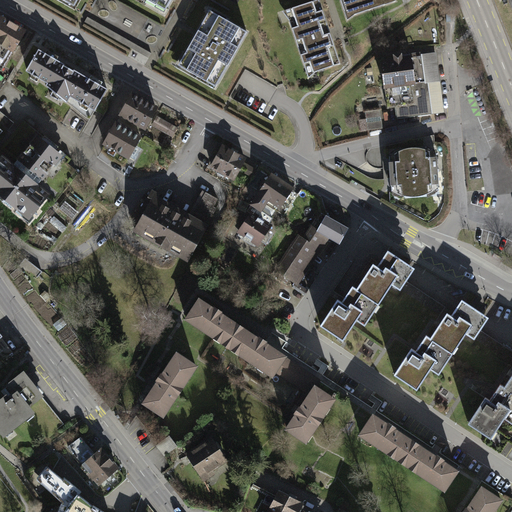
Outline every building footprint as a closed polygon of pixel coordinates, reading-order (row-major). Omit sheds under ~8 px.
[(58,0),(75,9),(80,0),(58,0)] [(344,61),(322,0),(292,0),(284,3),(309,73),(344,61)] [(347,0),(351,10),(381,0),(347,0)] [(209,2),(176,62),(216,84),(249,24),(209,2)] [(0,56),(9,62),(27,32),(0,16),(0,56)] [(94,116),(109,89),(40,50),(25,77),(94,116)] [(400,123),(445,116),(438,54),(382,60),(388,110),(398,109),(400,123)] [(116,114),(144,129),(157,106),(129,91),(116,114)] [(366,114),(369,132),(384,129),(380,111),(366,114)] [(101,142),(129,157),(142,134),(114,119),(101,142)] [(15,154),(44,178),(66,150),(38,127),(15,154)] [(439,141),(391,142),(393,197),(441,195),(439,141)] [(221,146),(209,170),(233,182),(245,158),(221,146)] [(1,157),(0,157),(0,198),(27,221),(49,195),(38,185),(42,180),(16,159),(11,165),(1,157)] [(278,208),(292,185),(269,171),(255,194),(278,208)] [(202,192),(188,219),(150,199),(133,233),(188,261),(205,229),(204,228),(218,201),(202,192)] [(259,247),(273,224),(250,210),(236,233),(259,247)] [(320,215),(310,230),(327,241),(337,247),(347,232),(320,215)] [(304,239),(298,235),(275,270),(298,285),(327,241),(310,230),(304,239)] [(393,249),(382,264),(376,260),(348,301),(345,299),(325,328),(346,343),(363,319),(371,324),(399,284),(409,291),(423,270),(393,249)] [(188,318),(227,345),(239,326),(200,300),(188,318)] [(468,303),(458,318),(451,313),(424,354),(421,352),(401,382),(422,396),(439,372),(447,378),(475,337),(485,344),(499,323),(468,303)] [(259,339),(239,326),(227,345),(272,374),(275,370),(285,356),(265,342),(266,341),(260,337),(259,339)] [(165,409),(196,363),(175,348),(144,395),(165,409)] [(321,380),(285,356),(275,370),(310,393),(315,387),(316,387),(320,381),(321,380)] [(44,389),(24,365),(7,379),(15,388),(0,400),(0,430),(4,435),(34,409),(28,402),(44,389)] [(511,376),(494,402),(492,401),(472,430),(493,445),(509,421),(511,422),(511,376)] [(305,441),(338,393),(320,381),(316,387),(315,387),(310,393),(301,408),(299,407),(295,413),(297,414),(287,429),(305,441)] [(360,434),(401,462),(417,439),(375,411),(360,434)] [(93,438),(73,455),(95,482),(116,464),(93,438)] [(212,438),(188,455),(204,477),(228,460),(212,438)] [(459,467),(417,439),(401,462),(443,490),(459,467)] [(40,476),(63,500),(58,511),(104,511),(50,466),(40,476)] [(282,482),(266,511),(295,511),(305,493),(282,482)] [(464,511),(495,511),(502,500),(480,487),(464,511)]
